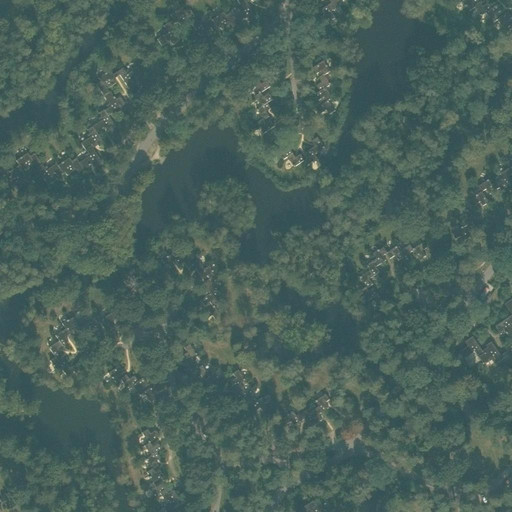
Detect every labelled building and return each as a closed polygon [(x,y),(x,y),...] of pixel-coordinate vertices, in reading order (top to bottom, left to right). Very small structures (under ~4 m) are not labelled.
[(243,10),(233,17),(238,25),(246,19),(248,23),(256,18),(246,3),(244,0),(238,4),(243,10)] [(328,0),(331,4),(327,6),(331,12),(340,6),(338,2),(336,0),(328,0)] [(469,12),(474,8),(474,7),(474,6),(472,3),(476,0),(464,0),(461,2),(469,12)] [(481,17),(486,13),(492,9),(488,3),(483,7),(479,3),(474,6),(474,7),(474,8),(481,17)] [(494,24),(497,22),(496,21),(499,19),(496,15),(501,11),(497,5),(492,9),(486,13),(494,24)] [(331,12),(327,6),(321,10),(324,15),(319,18),(323,23),(334,17),(331,12)] [(173,19),(168,23),(171,26),(176,22),(179,25),(188,19),(193,16),(188,8),(184,11),(181,8),(170,15),(173,19)] [(223,12),(212,20),(215,25),(210,28),(212,32),(219,27),(221,31),(230,24),(233,28),(238,25),(233,17),(230,13),(225,16),(223,12)] [(503,31),(510,26),(507,22),(511,18),(511,17),(508,12),(499,19),(496,21),(497,22),(503,31)] [(200,25),(193,16),(188,19),(202,40),(209,35),(206,31),(210,28),(215,25),(212,20),(211,18),(200,25)] [(171,26),(168,23),(162,27),(167,33),(156,40),(161,47),(169,41),(172,45),(180,40),(171,26)] [(321,71),(323,75),(323,74),(324,76),(329,72),(326,68),(327,67),(324,61),(312,69),(316,74),(321,71)] [(122,68),(117,72),(119,76),(128,90),(136,84),(133,80),(140,75),(136,69),(127,75),(122,68)] [(95,85),(103,97),(108,93),(106,90),(115,84),(113,80),(119,76),(117,72),(112,75),(109,71),(98,79),(100,82),(95,85)] [(316,86),(319,91),(325,88),(325,89),(331,85),(324,76),(323,74),(323,75),(318,78),(321,83),(316,86)] [(252,84),(259,94),(261,93),(270,87),(266,81),(261,84),(258,80),(252,84)] [(323,97),(326,102),(327,103),(328,102),(333,99),(325,89),(325,88),(319,91),(314,95),(318,101),(323,97)] [(109,107),(104,111),(108,116),(125,105),(120,97),(115,100),(110,92),(108,93),(103,97),(109,107)] [(255,97),(262,107),(262,108),(268,104),(273,100),(269,94),(264,98),(261,93),(259,94),(255,97)] [(327,103),(326,102),(317,108),(321,114),(326,110),(329,115),(335,111),(328,102),(327,103)] [(256,110),(262,120),(263,121),(264,120),(269,117),(266,113),(272,109),(268,104),(262,108),(262,107),(256,110)] [(102,120),(92,126),(96,133),(105,128),(107,132),(115,127),(108,116),(104,111),(103,110),(98,114),(102,120)] [(263,121),(262,120),(257,123),(264,134),(274,127),(270,121),(266,124),(264,120),(263,121)] [(80,144),(85,151),(95,144),(97,146),(98,148),(103,144),(96,133),(92,126),(86,130),(90,137),(80,144)] [(314,147),(311,149),(314,155),(324,148),(317,138),(311,142),(314,147)] [(88,156),(78,163),(83,170),(91,165),(94,169),(101,164),(92,149),(97,146),(95,144),(85,151),(88,156)] [(282,161),(287,158),(293,154),(289,148),(284,151),(281,147),(275,151),(282,161)] [(308,158),(304,160),(303,161),(307,167),(318,160),(314,155),(311,149),(305,153),(308,158)] [(18,166),(14,168),(16,172),(22,168),(25,171),(35,165),(37,168),(41,165),(34,154),(29,157),(27,153),(15,161),(18,166)] [(293,154),(287,158),(294,168),(303,161),(304,160),(301,154),(295,158),(293,154)] [(68,158),(57,166),(61,171),(55,174),(57,177),(64,172),(66,176),(75,170),(78,173),(83,170),(78,163),(75,158),(71,161),(68,158)] [(45,171),(41,165),(37,168),(35,169),(47,186),(55,180),(52,176),(55,174),(61,171),(57,166),(56,164),(45,171)] [(25,186),(16,172),(14,168),(8,172),(12,179),(2,186),(6,192),(15,187),(18,191),(25,186)] [(499,175),(501,179),(506,186),(507,185),(511,181),(509,176),(511,174),(511,173),(509,169),(499,175)] [(501,179),(492,185),(496,191),(500,188),(503,193),(509,189),(507,185),(506,186),(501,179)] [(475,205),(477,204),(480,202),(483,207),(489,203),(482,192),(486,189),(490,195),(496,191),(492,185),(491,185),(488,180),(478,187),(481,192),(476,196),(476,197),(472,199),(475,205)] [(466,211),(469,216),(470,216),(474,221),(479,218),(476,212),(480,210),(477,204),(475,205),(466,211)] [(459,223),(462,228),(463,227),(463,228),(467,225),(471,231),(477,227),(474,221),(470,216),(469,216),(459,223)] [(463,227),(462,228),(452,234),(456,240),(460,237),(464,242),(470,238),(463,228),(463,227)] [(413,250),(414,251),(420,260),(426,256),(423,251),(427,248),(423,242),(413,250)] [(400,252),(403,258),(407,263),(413,259),(409,253),(414,251),(413,250),(410,245),(400,252)] [(396,247),(387,253),(386,254),(390,259),(394,256),(398,261),(403,258),(400,252),(396,247)] [(373,255),(376,259),(380,265),(386,261),(383,256),(386,254),(387,253),(383,248),(373,255)] [(175,269),(172,264),(174,263),(175,262),(179,268),(180,267),(175,259),(171,253),(161,261),(164,266),(169,273),(175,269)] [(192,263),(185,253),(175,259),(180,267),(184,264),(186,267),(192,263)] [(204,270),(197,259),(192,263),(186,267),(191,274),(194,272),(196,275),(204,270)] [(366,266),(369,271),(373,277),(380,273),(376,267),(380,265),(376,259),(366,266)] [(165,275),(169,273),(164,266),(154,272),(162,283),(167,280),(165,275)] [(206,277),(208,280),(209,279),(210,281),(215,277),(208,267),(204,270),(196,275),(200,280),(206,277)] [(359,278),(366,287),(367,287),(367,288),(373,284),(370,279),(373,277),(369,271),(359,278)] [(201,291),(205,297),(210,293),(210,294),(216,290),(210,281),(209,279),(208,280),(203,283),(206,288),(201,291)] [(367,302),(372,298),(378,295),(374,288),(370,291),(367,288),(367,287),(366,287),(360,291),(367,302)] [(209,303),(212,307),(213,306),(217,304),(210,294),(210,293),(205,297),(200,300),(204,307),(209,303)] [(378,295),(372,298),(379,308),(390,301),(386,295),(381,299),(378,295)] [(213,306),(212,307),(202,313),(206,319),(211,316),(214,321),(220,317),(213,306)] [(111,313),(101,320),(102,321),(108,330),(114,326),(111,322),(115,319),(111,313)] [(99,315),(88,322),(92,328),(95,333),(101,329),(98,324),(102,321),(101,320),(99,315)] [(510,340),(511,339),(511,338),(511,328),(510,326),(511,324),(511,315),(495,327),(501,335),(505,332),(510,340)] [(62,325),(65,329),(69,335),(75,331),(72,326),(75,324),(74,324),(76,323),(73,317),(62,325)] [(85,317),(76,323),(74,324),(75,324),(78,330),(83,327),(86,332),(92,328),(88,322),(85,317)] [(54,336),(58,341),(62,347),(68,343),(65,338),(69,335),(65,329),(54,336)] [(474,352),(478,358),(484,353),(483,351),(473,337),(465,342),(468,346),(460,352),(464,359),(474,352)] [(507,352),(501,356),(503,359),(507,357),(510,361),(511,359),(511,338),(511,339),(511,343),(505,348),(507,352)] [(48,348),(54,356),(55,359),(61,355),(58,350),(62,347),(58,341),(48,348)] [(484,353),(478,358),(482,364),(493,357),(497,363),(503,359),(501,356),(492,342),(486,346),(487,348),(483,351),(484,353)] [(185,363),(191,359),(196,355),(189,344),(183,348),(186,353),(181,356),(185,363)] [(55,372),(61,368),(66,365),(63,359),(58,362),(55,359),(54,356),(47,360),(55,372)] [(186,376),(190,373),(197,368),(191,359),(185,363),(188,366),(183,370),(186,376)] [(66,365),(61,368),(67,379),(78,371),(74,365),(69,369),(66,365)] [(199,376),(202,380),(208,375),(201,366),(197,368),(190,373),(194,379),(199,376)] [(115,384),(120,380),(120,379),(118,375),(122,372),(118,367),(108,373),(115,384)] [(234,388),(239,384),(244,381),(238,371),(232,375),(235,378),(229,382),(234,388)] [(208,375),(202,380),(206,386),(211,383),(214,387),(219,383),(217,379),(217,378),(213,372),(208,375)] [(127,389),(132,386),(132,385),(138,381),(134,375),(128,379),(125,375),(120,379),(120,380),(127,389)] [(139,396),(143,393),(144,392),(141,388),(146,384),(142,378),(138,381),(132,385),(132,386),(139,396)] [(235,402),(239,399),(246,394),(239,384),(234,388),(236,392),(231,396),(235,402)] [(143,393),(150,403),(156,399),(153,395),(157,392),(153,386),(144,392),(143,393)] [(247,401),(250,406),(256,402),(250,392),(246,394),(239,399),(243,405),(247,401)] [(315,402),(319,407),(322,412),(329,408),(325,403),(330,400),(326,394),(315,402)] [(256,402),(250,406),(254,411),(259,408),(262,413),(268,408),(261,398),(256,402)] [(319,407),(309,413),(314,420),(316,424),(322,420),(319,415),(322,412),(319,407)] [(307,409),(296,416),(300,422),(305,419),(308,424),(314,420),(309,413),(307,409)] [(300,422),(296,416),(293,412),(283,418),(287,424),(292,421),(294,426),(300,422)] [(141,434),(148,443),(149,442),(159,436),(155,430),(150,434),(147,429),(141,434)] [(143,446),(150,456),(150,457),(157,453),(162,450),(157,443),(152,447),(149,442),(148,443),(143,446)] [(145,460),(151,469),(152,470),(153,470),(158,467),(155,462),(161,459),(157,453),(150,457),(150,456),(145,460)] [(145,473),(152,483),(153,484),(153,483),(163,477),(159,470),(155,473),(153,470),(152,470),(151,469),(145,473)] [(154,497),(159,494),(165,490),(161,484),(156,487),(153,483),(153,484),(152,483),(147,487),(154,497)] [(159,494),(165,504),(173,499),(177,496),(173,490),(167,494),(165,490),(159,494)] [(162,506),(165,511),(174,511),(175,511),(172,508),(177,504),(173,499),(165,504),(162,506)] [(326,511),(320,503),(317,505),(314,501),(302,509),(304,511),(308,511),(309,511),(326,511)]
